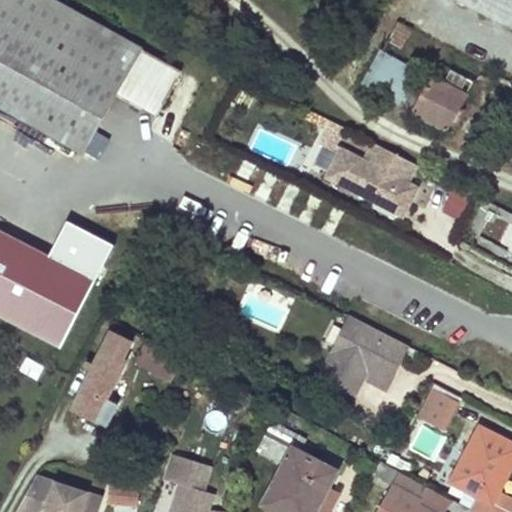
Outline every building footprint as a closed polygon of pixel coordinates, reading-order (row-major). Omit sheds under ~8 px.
[(65,0),(63,4),(55,0),(0,0),(0,106),(81,152),(114,95),(153,118),(179,71),(81,15),(87,4),(80,0),(65,0)] [(511,0),(459,0),(511,27),(511,0)] [(415,29),(400,21),(363,90),(377,98),(380,94),(405,108),(406,106),(448,129),(475,79),(442,61),(430,83),(421,78),(424,72),(399,59),(415,29)] [(338,149),(346,124),(326,118),(318,143),(338,149)] [(371,141),(353,131),(338,160),(356,170),(371,141)] [(432,172),(394,153),(372,198),(408,217),(432,172)] [(287,215),(300,197),(247,157),(233,176),(287,215)] [(140,216),(93,191),(44,280),(93,306),(140,216)] [(81,324),(0,281),(0,333),(59,365),(81,324)] [(350,316),(319,377),(355,395),(364,377),(367,371),(390,383),(408,345),(363,323),(350,316)] [(131,342),(110,332),(73,405),(105,423),(115,406),(106,400),(126,359),(123,357),(131,342)] [(146,338),(141,347),(170,362),(174,352),(146,338)] [(170,362),(141,347),(135,361),(163,376),(170,362)] [(174,352),(170,362),(177,366),(181,356),(174,352)] [(177,366),(170,362),(163,376),(170,380),(177,366)] [(441,362),(430,381),(463,396),(474,378),(441,362)] [(367,371),(364,377),(387,389),(390,383),(367,371)] [(457,402),(431,389),(420,413),(446,425),(457,402)] [(314,426),(281,409),(260,448),(286,462),(265,503),(282,511),(314,511),(336,471),(300,451),(314,426)] [(511,464),(511,442),(480,425),(467,450),(508,472),(511,464)] [(508,472),(467,450),(452,479),(479,495),(492,502),(498,490),(508,472)] [(180,489),(172,511),(208,511),(215,491),(205,488),(211,471),(173,459),(165,484),(180,489)] [(400,471),(378,511),(448,511),(455,501),(419,481),(400,471)] [(37,475),(16,511),(97,511),(103,497),(37,475)] [(137,511),(138,487),(111,486),(110,503),(114,503),(114,511),(137,511)] [(475,511),(508,511),(511,506),(511,497),(498,490),(492,502),(479,495),(471,509),(475,511)]
